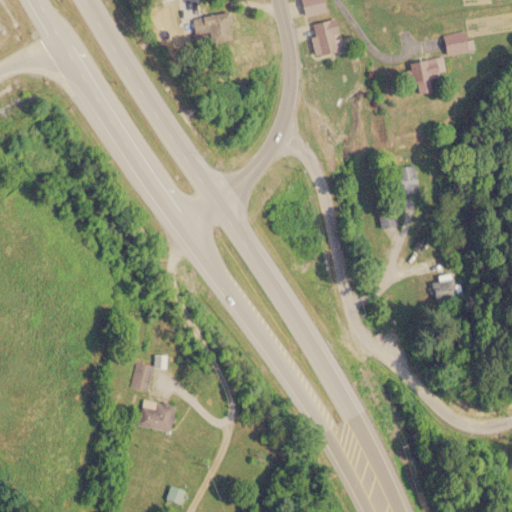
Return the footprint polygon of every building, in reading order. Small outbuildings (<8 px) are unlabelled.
[(299,0),(302,13),(322,10),(320,0),(299,0)] [(196,16),(194,6),(176,9),(180,35),(202,31),(203,43),(231,38),(226,11),(196,16)] [(334,17),(307,23),(314,54),(341,48),(334,17)] [(443,54),(472,49),(471,39),(465,39),(463,30),(440,34),(443,54)] [(239,40),(239,54),(259,54),(259,40),(239,40)] [(443,72),(441,56),(404,62),(406,81),(413,80),(415,92),(429,90),(427,75),(443,72)] [(397,164),(396,192),(414,192),(415,165),(397,164)] [(393,210),(377,210),(378,225),(393,225),(393,210)] [(144,389),(149,364),(130,361),(126,385),(144,389)] [(171,404),(140,399),(135,425),(166,430),(171,404)] [(178,503),(181,490),(168,486),(165,499),(178,503)]
